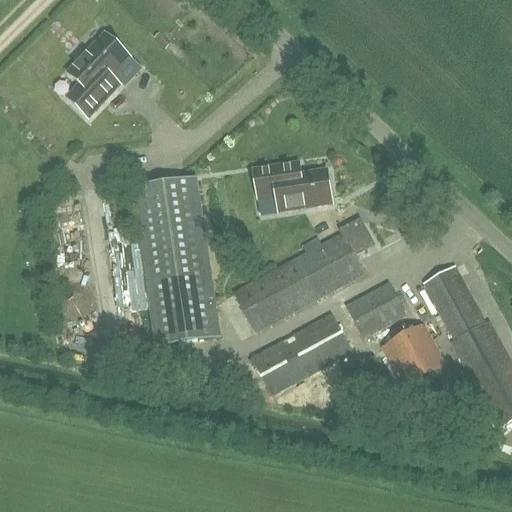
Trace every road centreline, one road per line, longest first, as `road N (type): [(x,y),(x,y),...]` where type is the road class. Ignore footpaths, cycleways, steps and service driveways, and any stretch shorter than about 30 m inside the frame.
road 1 (unclassified): [(511,254),(240,0)]
road 2 (unknown): [(68,169),(106,164),(198,130),(288,44)]
